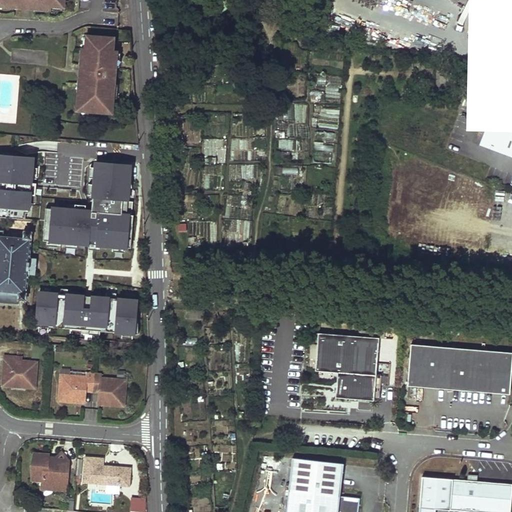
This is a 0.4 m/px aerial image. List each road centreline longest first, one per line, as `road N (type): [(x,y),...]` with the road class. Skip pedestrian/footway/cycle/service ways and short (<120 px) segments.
road 1 (tertiary): [(140,0),(161,436)]
road 2 (residential): [(10,424),(161,436)]
